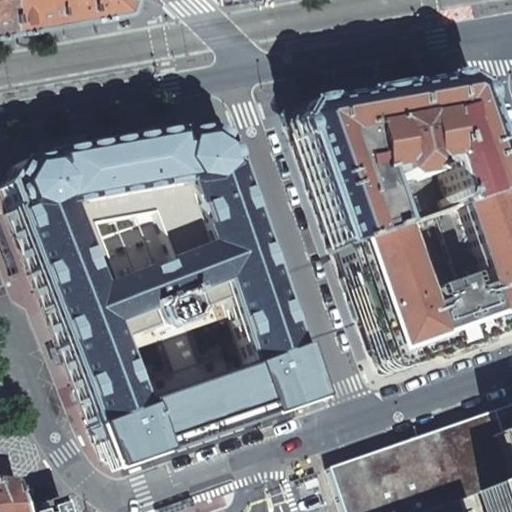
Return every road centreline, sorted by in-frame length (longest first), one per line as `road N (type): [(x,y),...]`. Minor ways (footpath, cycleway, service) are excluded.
road 1 (residential): [(235,75),(355,419)]
road 2 (residential): [(355,419),(110,491)]
road 3 (residential): [(235,75),(477,33)]
road 4 (residential): [(0,116),(235,75)]
road 5 (residential): [(110,491),(83,475),(53,438),(0,312)]
road 6 (residential): [(511,367),(355,419)]
